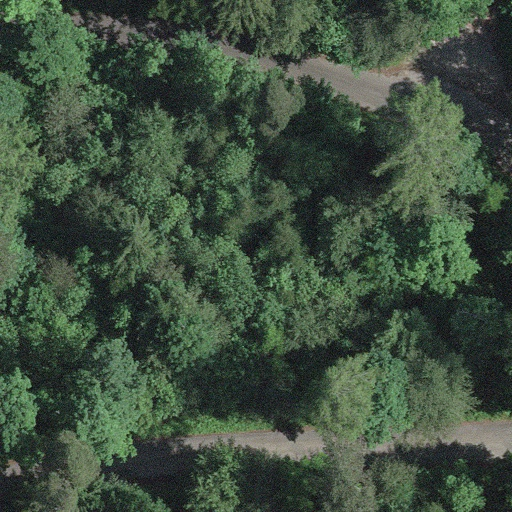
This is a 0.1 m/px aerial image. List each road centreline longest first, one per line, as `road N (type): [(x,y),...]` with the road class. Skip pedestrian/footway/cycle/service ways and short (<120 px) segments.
road 1 (unclassified): [(0,30),(242,52),(444,124),(511,159)]
road 2 (track): [(511,444),(99,469),(0,489)]
